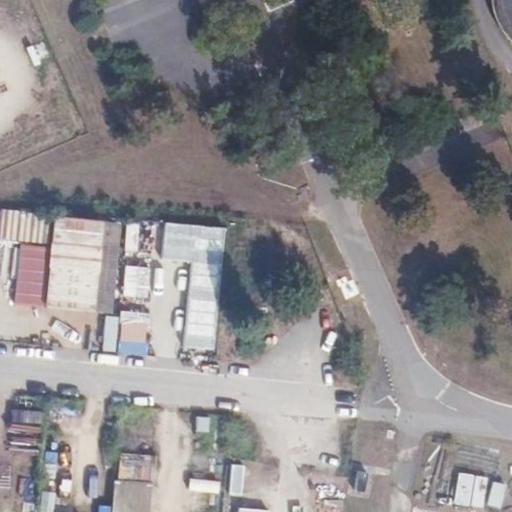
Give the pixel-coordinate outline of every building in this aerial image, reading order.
[(511,0),(489,0),(491,10),(500,28),(511,40),(511,0)] [(32,63),(48,58),(42,41),(26,47),(32,63)] [(0,239),(38,241),(39,211),(0,209),(0,239)] [(18,243),(13,303),(113,310),(119,220),(49,216),(47,245),(18,243)] [(123,249),(135,250),(137,222),(125,221),(123,249)] [(188,261),(184,347),(217,349),(223,225),(162,222),(161,260),(188,261)] [(145,296),(147,266),(123,264),(121,294),(145,296)] [(148,313),(103,312),(102,352),(147,353),(148,313)] [(457,472),(453,504),(483,507),(487,475),(457,472)] [(189,477),(187,491),(218,494),(220,481),(189,477)] [(491,481),(486,506),(499,509),(504,483),(491,481)]
